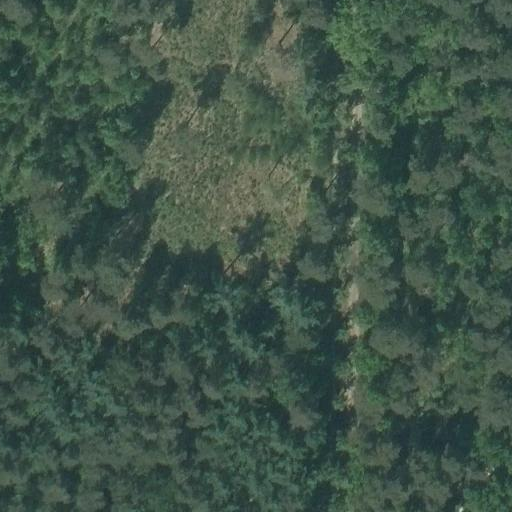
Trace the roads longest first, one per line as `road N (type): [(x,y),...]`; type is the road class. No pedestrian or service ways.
road 1 (track): [(349,511),(354,0)]
road 2 (track): [(456,490),(511,247)]
